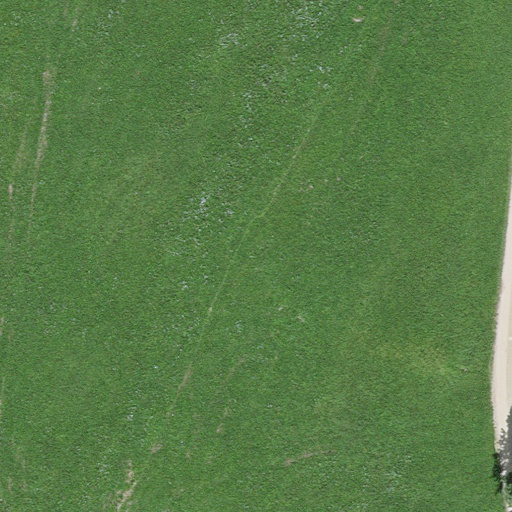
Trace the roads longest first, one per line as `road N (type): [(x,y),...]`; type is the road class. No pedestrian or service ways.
road 1 (track): [(361,0),(321,60),(276,155),(129,511)]
road 2 (track): [(508,464),(499,375),(511,266)]
